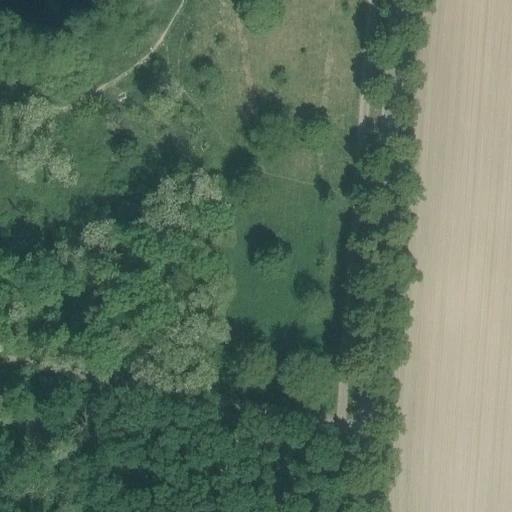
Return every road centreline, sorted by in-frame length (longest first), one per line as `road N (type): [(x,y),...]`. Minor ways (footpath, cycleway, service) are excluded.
road 1 (unclassified): [(361,511),(398,0)]
road 2 (track): [(366,429),(0,357)]
